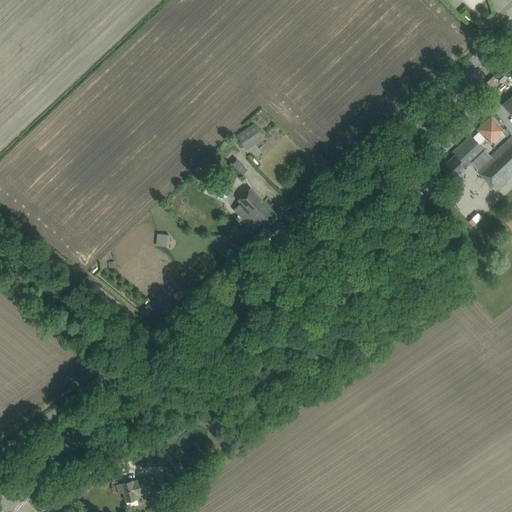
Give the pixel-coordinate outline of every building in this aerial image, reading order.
[(511,95),(502,104),(511,115),(511,95)] [(491,118),(478,129),(490,142),(502,130),(491,118)] [(263,138),(254,124),(237,135),(246,149),(263,138)] [(511,136),(490,157),(471,135),(452,153),(454,155),(466,167),(471,162),(478,169),(476,170),(495,191),(511,174),(511,136)] [(448,183),(454,190),(465,180),(459,174),(466,167),(454,155),(441,168),(452,179),(448,183)] [(230,166),(241,176),(248,169),(236,159),(230,166)] [(234,210),(243,219),(244,218),(250,212),(252,214),(264,202),(250,188),(238,200),(241,203),(234,210)] [(243,219),(248,224),(255,217),(265,226),(276,215),(264,202),(252,214),(250,212),(244,218),(243,219)] [(511,213),(510,211),(502,218),(509,227),(511,225),(511,213)] [(157,233),(156,245),(164,246),(165,234),(157,233)] [(444,267),(450,276),(467,265),(460,256),(444,267)] [(166,472),(176,487),(186,480),(182,475),(187,471),(180,462),(166,472)] [(117,485),(119,492),(123,491),(126,501),(139,498),(138,494),(155,490),(151,477),(132,482),(132,481),(117,485)]
